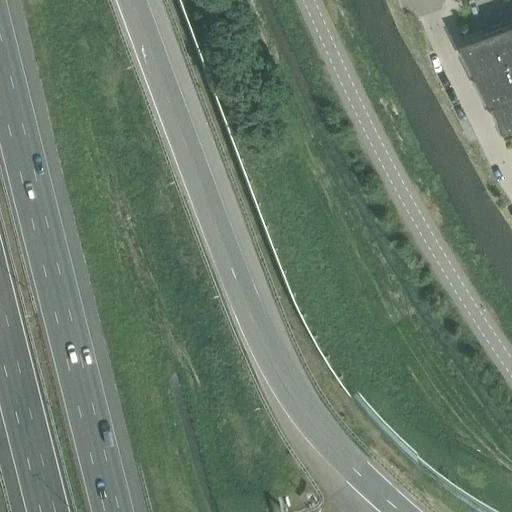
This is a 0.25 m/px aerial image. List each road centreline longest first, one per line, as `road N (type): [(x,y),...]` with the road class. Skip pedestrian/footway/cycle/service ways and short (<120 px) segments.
road 1 (motorway): [(399,511),(324,436),(266,347),(136,0)]
road 2 (motorway): [(112,511),(0,57)]
road 3 (unclassified): [(511,368),(410,206),(308,0)]
road 4 (motorway): [(0,319),(48,511)]
road 5 (unclassified): [(511,166),(428,0)]
